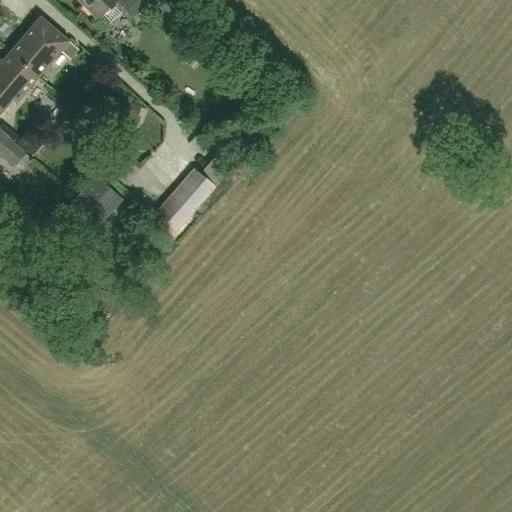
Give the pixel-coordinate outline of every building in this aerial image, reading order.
[(78,0),(96,18),(106,29),(123,13),(130,20),(145,6),(138,0),(78,0)] [(9,53),(37,77),(68,41),(39,17),(9,53)] [(0,111),(9,100),(14,104),(37,77),(9,53),(2,61),(0,60),(0,111)] [(10,143),(0,155),(13,165),(23,152),(10,143)] [(173,234),(215,187),(194,169),(153,216),(173,234)] [(86,245),(123,204),(96,180),(58,220),(86,245)]
